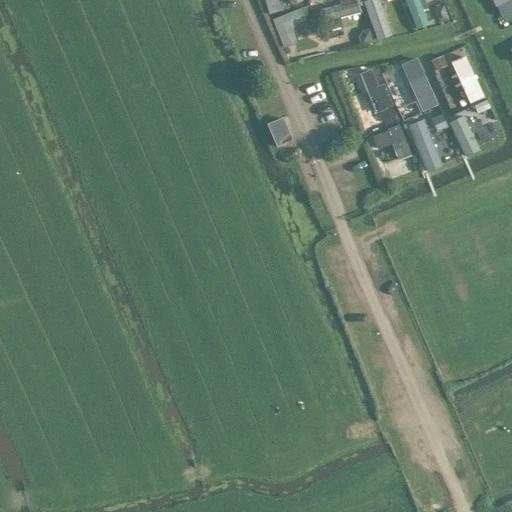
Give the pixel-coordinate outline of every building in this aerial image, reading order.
[(443,0),(431,0),(436,11),(447,7),(443,0)] [(361,18),(357,25),(359,33),(372,29),(368,16),(361,18)] [(472,34),(457,38),(469,82),(484,78),(472,34)] [(397,45),(403,58),(406,56),(417,83),(435,75),(418,36),(397,45)] [(441,43),(429,48),(433,58),(445,53),(441,43)] [(325,100),(339,95),(334,83),(321,89),(325,100)] [(470,85),(475,114),(490,112),(487,98),(495,96),(493,84),(477,87),(477,84),(470,85)] [(464,136),(480,130),(467,92),(451,98),(464,136)] [(391,94),(379,99),(384,110),(396,106),(391,94)] [(439,102),(429,106),(435,118),(445,114),(439,102)] [(290,128),(281,106),(265,112),(274,135),(290,128)]
